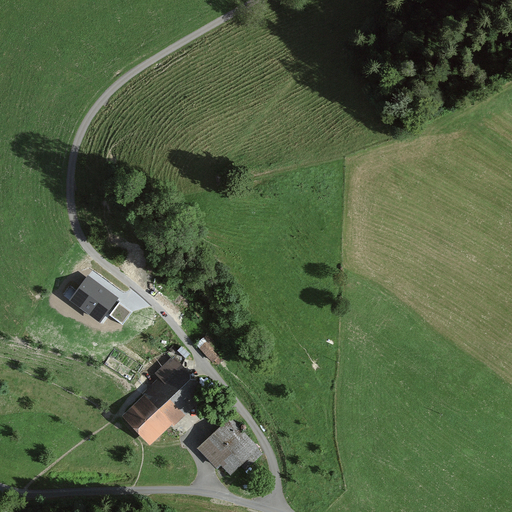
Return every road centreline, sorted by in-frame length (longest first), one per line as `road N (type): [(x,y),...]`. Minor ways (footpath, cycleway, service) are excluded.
road 1 (track): [(256,0),(135,71),(98,104),(75,148),(70,202),(94,255),(166,316),(254,425),(273,462),(277,511)]
road 2 (unclassified): [(0,487),(39,496),(185,490),(277,511)]
